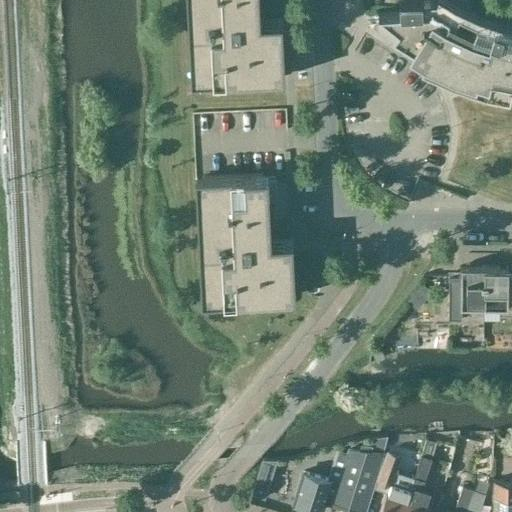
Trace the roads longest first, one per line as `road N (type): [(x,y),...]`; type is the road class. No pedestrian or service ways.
road 1 (residential): [(395,222),(342,219),(330,209),(318,0)]
road 2 (unclassified): [(278,416),(390,277),(395,222)]
road 3 (unknown): [(321,63),(362,63),(407,95),(416,126),(400,146)]
